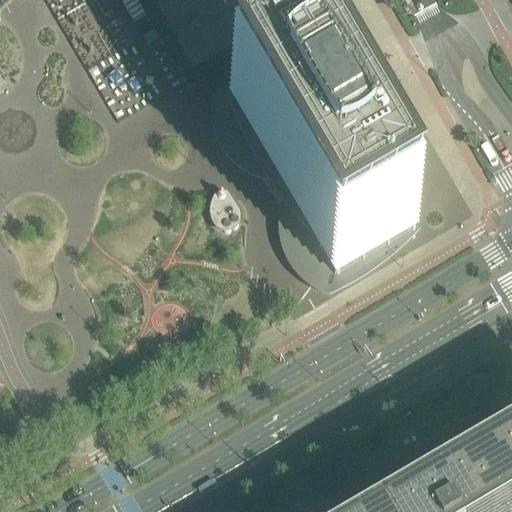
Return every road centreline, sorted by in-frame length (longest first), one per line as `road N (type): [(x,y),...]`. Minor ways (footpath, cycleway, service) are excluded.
road 1 (tertiary): [(511,252),(64,511)]
road 2 (tertiary): [(129,511),(511,299)]
road 3 (residential): [(264,511),(511,364)]
road 4 (unclassified): [(447,46),(452,80),(511,180)]
